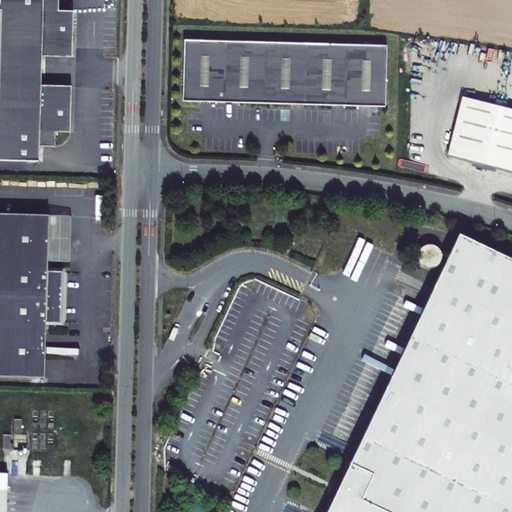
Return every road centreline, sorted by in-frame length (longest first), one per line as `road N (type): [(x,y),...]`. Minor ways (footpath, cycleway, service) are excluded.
road 1 (unclassified): [(151,173),(329,181),(511,219)]
road 2 (tertiary): [(131,173),(121,511)]
road 3 (tertiary): [(142,511),(151,173)]
road 4 (tertiary): [(151,173),(156,0)]
road 5 (tertiary): [(135,0),(131,173)]
